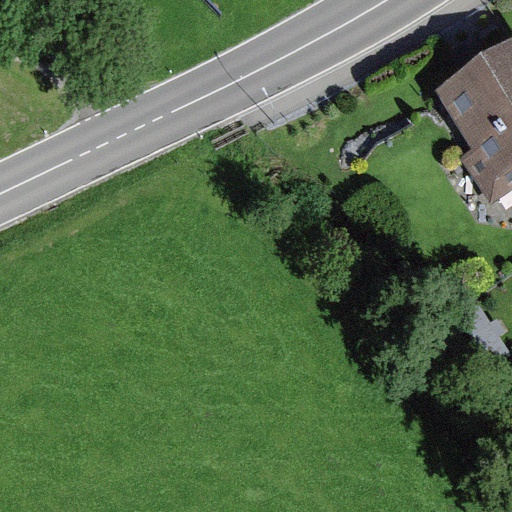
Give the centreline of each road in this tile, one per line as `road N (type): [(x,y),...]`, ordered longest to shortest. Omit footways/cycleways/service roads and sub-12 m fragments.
road 1 (tertiary): [(0,195),(392,0)]
road 2 (track): [(178,111),(118,106),(0,48)]
